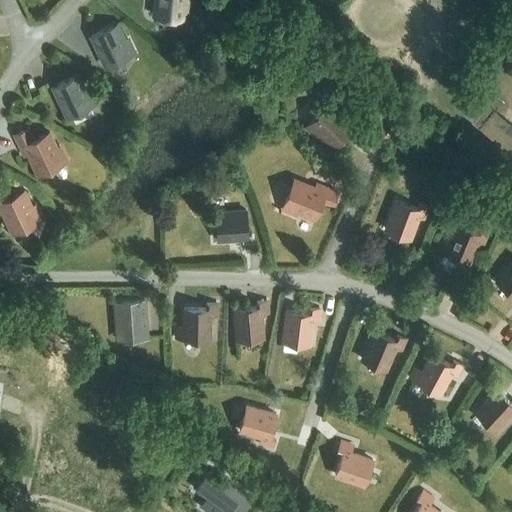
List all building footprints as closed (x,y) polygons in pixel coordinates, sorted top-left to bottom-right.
[(186,18),(187,4),(183,4),(183,0),(155,0),(154,15),(186,18)] [(509,29),(496,19),(485,35),(498,44),(497,45),(511,54),(511,24),(509,29)] [(105,65),(134,51),(128,38),(125,40),(117,23),(91,35),(105,65)] [(66,116),(95,102),(89,89),(86,90),(78,74),(52,86),(66,116)] [(509,149),(511,145),(511,122),(471,91),(457,110),(509,149)] [(353,141),(363,131),(346,116),(344,118),(327,103),(306,126),(316,136),(318,133),(332,146),(344,133),(353,141)] [(390,131),(375,124),(368,138),(383,146),(390,131)] [(37,173),(66,160),(60,147),(57,148),(49,131),(32,139),(27,128),(15,134),(25,154),(28,153),(37,173)] [(332,205),(337,192),(316,184),(315,187),(294,178),(282,208),(295,213),(297,210),(314,217),(321,200),(332,205)] [(12,232),(41,218),(35,205),(32,206),(24,190),(7,198),(2,187),(0,187),(0,212),(2,211),(12,232)] [(424,218),(428,206),(419,203),(417,207),(396,199),(385,228),(409,237),(418,216),(424,218)] [(242,243),(252,242),(252,235),(248,235),(246,210),(215,212),(217,239),(242,237),(242,243)] [(483,243),(488,231),(479,227),(477,232),(456,223),(448,241),(442,239),(438,249),(468,262),(477,240),(483,243)] [(511,260),(496,280),(511,293),(511,260)] [(117,334),(146,332),(144,299),(115,301),(117,334)] [(262,337),(261,313),(267,313),(266,300),(256,301),(257,306),(234,307),(236,338),(262,337)] [(183,327),(176,327),(176,338),(209,338),(210,315),(216,315),(216,303),(206,303),(206,307),(183,307),(183,327)] [(318,321),(319,309),(309,307),(309,312),(286,310),(283,340),(309,344),(311,320),(318,321)] [(385,369),(394,347),(400,350),(405,338),(396,334),(394,339),(374,330),(361,358),(385,369)] [(451,364),(431,353),(416,381),(439,393),(450,373),(456,376),(462,365),(453,360),(451,364)] [(511,413),(511,403),(496,389),(475,412),(495,429),(510,412),(511,413)] [(260,442),(272,446),(275,436),(270,435),(276,413),(246,405),(239,430),(261,436),(260,442)] [(350,452),(352,446),(340,441),(337,451),(342,453),(334,474),(364,484),(372,459),(350,452)] [(210,468),(195,487),(228,511),(241,511),(252,499),(210,468)] [(162,482),(156,476),(145,489),(151,494),(162,482)] [(416,499),(420,502),(412,511),(439,511),(429,504),(432,499),(422,491),(416,499)]
